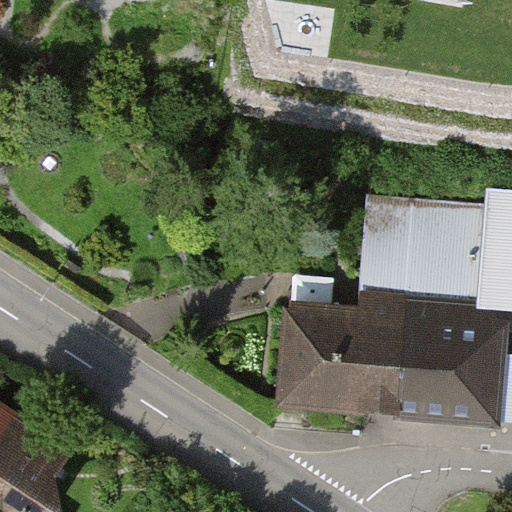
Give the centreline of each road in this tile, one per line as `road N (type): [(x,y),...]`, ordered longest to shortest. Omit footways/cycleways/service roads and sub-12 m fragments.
road 1 (tertiary): [(312,511),(0,306)]
road 2 (residential): [(362,511),(411,477),(511,477)]
